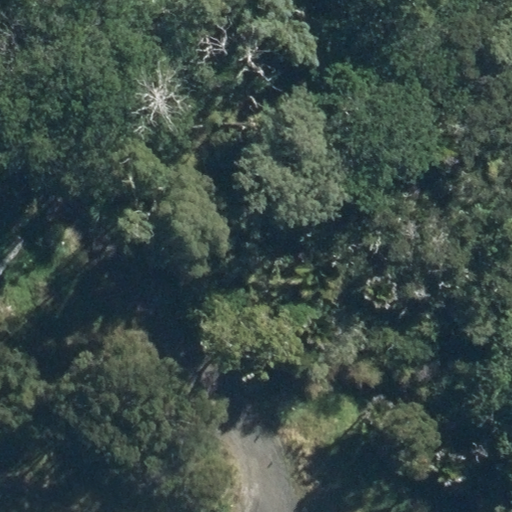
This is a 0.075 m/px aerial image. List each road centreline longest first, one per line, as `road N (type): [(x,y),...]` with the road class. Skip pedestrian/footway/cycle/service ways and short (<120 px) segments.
road 1 (track): [(0,158),(146,366),(236,511)]
road 2 (track): [(0,402),(146,366)]
